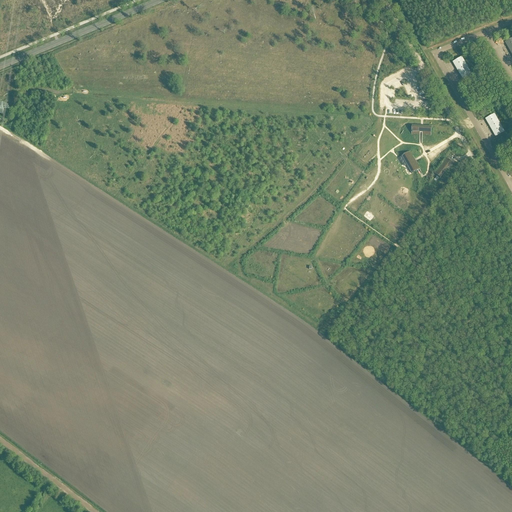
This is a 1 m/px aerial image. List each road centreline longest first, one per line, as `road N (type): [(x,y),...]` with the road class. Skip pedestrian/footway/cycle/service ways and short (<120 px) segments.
road 1 (track): [(227,269),(384,116)]
road 2 (secondary): [(0,66),(161,0)]
road 3 (track): [(384,0),(452,120)]
